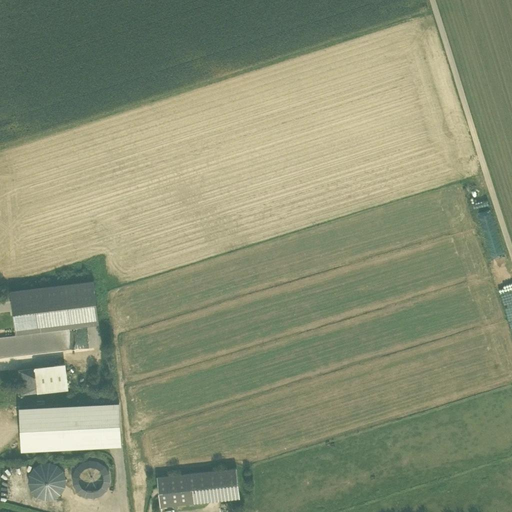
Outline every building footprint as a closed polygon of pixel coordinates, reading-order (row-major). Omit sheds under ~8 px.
[(478,177),(468,180),(481,225),(491,222),(478,177)] [(71,201),(0,223),(0,276),(86,249),(71,201)] [(10,290),(16,333),(99,323),(94,280),(10,290)] [(65,364),(34,368),(19,369),(22,393),(37,391),(68,388),(65,364)] [(19,407),(22,450),(122,444),(119,402),(19,407)] [(73,486),(80,484),(80,474),(86,467),(96,467),(103,474),(103,483),(110,484),(110,473),(105,465),(96,460),(86,460),(77,466),(72,476),(73,486)] [(49,462),(43,462),(37,465),(30,472),(28,478),(29,485),(33,493),(38,497),(44,499),(50,499),(58,496),(63,491),(65,484),(65,477),(62,469),(56,464),(49,462)] [(157,476),(160,506),(240,498),(236,468),(157,476)] [(80,484),(73,486),(80,495),(89,498),(99,496),(106,492),(110,484),(103,483),(96,490),(87,490),(80,484)]
